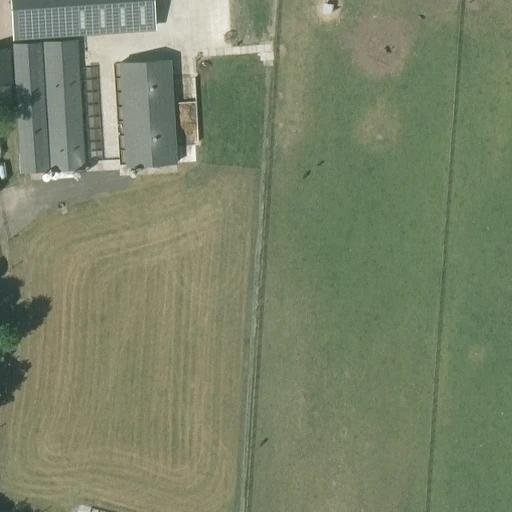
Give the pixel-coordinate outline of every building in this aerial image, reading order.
[(149,0),(9,0),(12,36),(151,26),(149,0)] [(76,41),(42,43),(50,171),(83,169),(76,41)] [(40,43),(12,45),(20,173),(47,171),(40,43)] [(6,46),(0,47),(0,83),(10,82),(6,46)] [(170,63),(121,65),(127,169),(176,166),(170,63)] [(8,86),(0,86),(0,104),(9,104),(8,86)]
